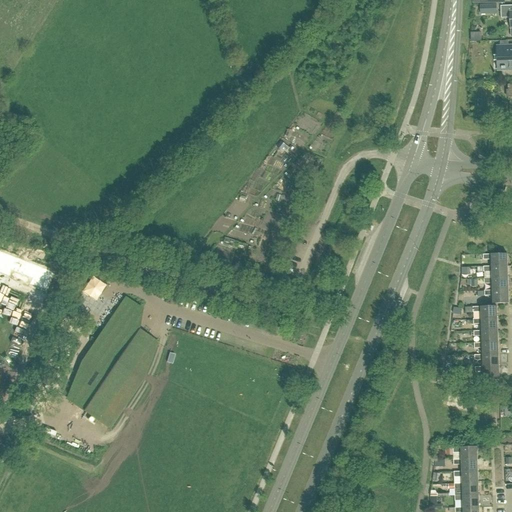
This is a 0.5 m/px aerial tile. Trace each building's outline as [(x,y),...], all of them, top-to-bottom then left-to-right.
[(480,6),(481,14),(491,14),(491,6),(480,6)] [(501,19),(511,18),(511,37),(511,6),(501,6),(501,19)] [(511,47),(497,48),(498,70),(511,69),(511,47)] [(274,156),(264,153),(226,205),(226,203),(214,219),(213,225),(227,228),(228,224),(239,209),(239,206),(247,208),(248,202),(285,153),(282,162),(290,153),(280,146),(282,138),(277,144),(274,156)] [(238,224),(231,223),(229,235),(236,236),(238,224)] [(220,241),(230,243),(231,236),(222,235),(220,241)] [(0,251),(0,272),(8,275),(10,270),(18,273),(23,261),(0,251)] [(492,268),(508,267),(508,255),(492,255),(483,255),(484,260),(492,260),(492,267),(492,268)] [(23,261),(18,273),(33,279),(31,284),(46,290),(53,272),(23,261)] [(492,280),(508,279),(508,267),(492,268),(492,267),(484,267),(484,272),(492,272),(492,279),(492,280)] [(493,292),(509,291),(508,279),(492,280),(492,279),(484,279),(484,285),(492,284),(493,291),(493,292)] [(509,304),(509,291),(493,292),(493,291),(485,291),(485,297),(493,296),(493,304),(509,304)] [(110,323),(83,363),(68,400),(108,428),(141,379),(156,342),(131,325),(141,310),(126,299),(121,306),(110,323)] [(481,312),(482,320),(498,319),(497,307),(482,307),(473,307),(473,313),(481,312)] [(482,332),(498,331),(498,319),(482,320),(473,320),(474,325),(482,324),(482,332)] [(483,344),(499,343),(498,331),(482,332),(474,332),(474,336),(482,336),(483,344)] [(499,343),(483,344),(474,344),(475,349),(483,349),(483,355),(483,356),(499,355),(499,343)] [(499,367),(499,360),(499,355),(483,356),(483,355),(475,356),(475,361),(483,360),(483,367),(483,368),(499,367)] [(500,380),(499,367),(483,368),(483,367),(475,368),(475,373),(484,373),(484,380),(500,380)] [(462,460),(478,460),(477,447),(461,448),(453,448),(453,453),(461,453),(462,460)] [(478,472),(478,460),(462,460),(453,460),(454,465),(462,465),(462,472),(478,472)] [(479,484),(478,472),(462,472),(454,472),(454,477),(462,477),(462,484),(479,484)] [(479,496),(479,484),(462,484),(454,484),(454,489),(463,489),(463,496),(479,496)] [(445,490),(431,490),(432,498),(445,498),(445,490)] [(463,508),(479,508),(479,496),(463,496),(455,496),(455,501),(463,501),(463,508)]
